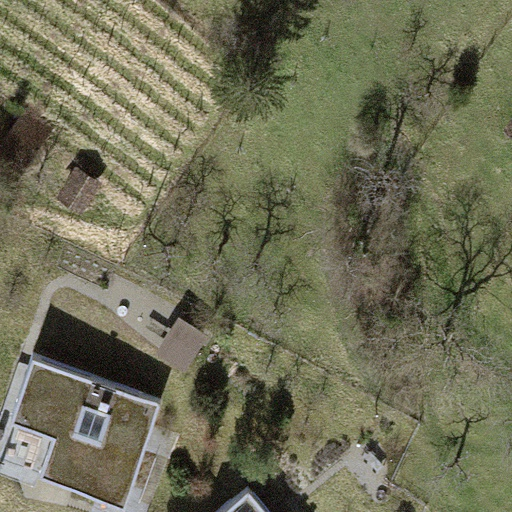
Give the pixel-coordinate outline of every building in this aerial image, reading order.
[(52,131),(27,114),(0,152),(25,169),(52,131)] [(106,183),(83,168),(64,195),(87,210),(106,183)] [(212,334),(186,317),(164,350),(191,367),(212,334)] [(48,470),(129,502),(163,413),(36,364),(15,418),(61,436),(48,470)] [(267,511),(251,493),(227,511),(267,511)]
